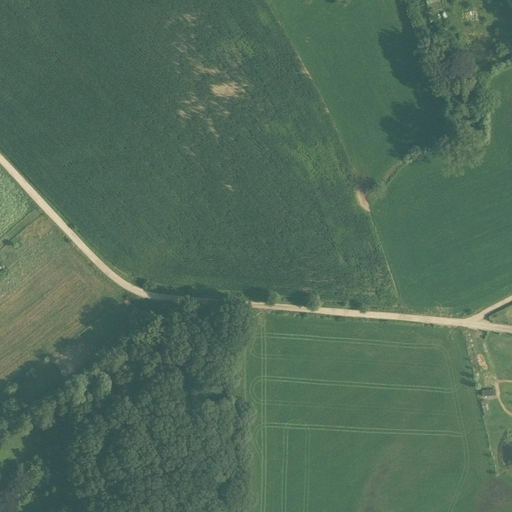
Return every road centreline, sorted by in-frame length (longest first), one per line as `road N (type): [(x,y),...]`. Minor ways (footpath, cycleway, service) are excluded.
road 1 (track): [(0,156),(121,286),(150,300),(242,305)]
road 2 (track): [(242,305),(465,322),(511,298)]
